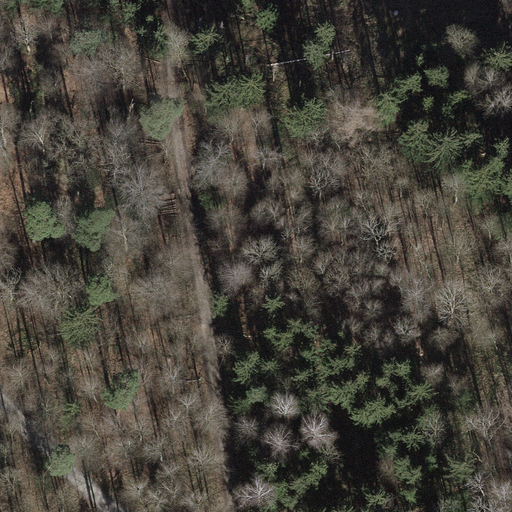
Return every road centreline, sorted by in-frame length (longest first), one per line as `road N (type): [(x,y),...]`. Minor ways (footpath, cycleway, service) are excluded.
road 1 (track): [(172,0),(177,113),(236,511)]
road 2 (track): [(113,511),(0,398)]
